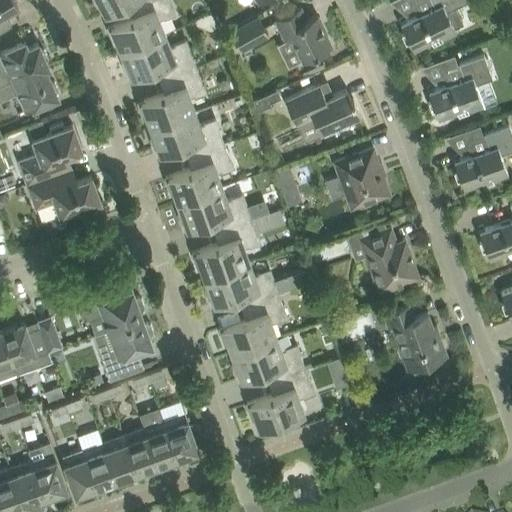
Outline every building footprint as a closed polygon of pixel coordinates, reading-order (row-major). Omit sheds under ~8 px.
[(0,0),(0,28),(10,22),(3,11),(18,2),(16,0),(0,0)] [(106,12),(127,0),(95,0),(97,3),(100,2),(106,12)] [(175,12),(169,0),(132,0),(138,13),(108,25),(114,41),(117,40),(121,50),(165,32),(159,18),(175,12)] [(432,0),(435,6),(401,22),(413,48),(431,40),(433,45),(443,40),(442,38),(457,31),(454,26),(463,22),(455,6),(467,0),(432,0)] [(307,18),(301,5),(275,18),(286,39),(292,36),(303,58),(332,44),(317,14),(307,18)] [(242,48),(269,33),(257,13),(230,28),(242,48)] [(170,45),(165,32),(121,50),(125,60),(122,61),(129,76),(159,64),(164,76),(196,64),(186,39),(170,45)] [(27,46),(25,40),(6,48),(0,50),(0,85),(11,80),(48,65),(46,59),(48,55),(44,48),(40,46),(38,41),(27,46)] [(469,112),(468,110),(483,104),(475,83),(492,77),(484,53),(459,62),(464,77),(429,90),(438,117),(456,110),(458,116),(469,112)] [(150,125),(195,109),(190,96),(206,90),(196,64),(164,76),(169,89),(138,101),(144,116),(147,115),(150,125)] [(56,92),(58,88),(55,80),(51,79),(45,67),(49,65),(48,65),(11,80),(0,85),(0,99),(18,91),(26,109),(58,95),(56,92)] [(324,82),(320,84),(319,82),(285,98),(296,123),(313,116),(321,134),(362,116),(353,97),(351,98),(346,87),(330,95),(329,93),(329,92),(325,84),(324,82)] [(252,112),(271,103),(270,101),(281,96),(277,88),(248,101),(252,112)] [(200,123),(195,109),(150,125),(154,135),(151,136),(156,152),(188,141),(192,152),(224,141),(215,118),(200,123)] [(65,125),(63,120),(49,125),(51,130),(46,132),(33,137),(38,152),(19,158),(28,182),(71,166),(66,153),(82,148),(73,122),(65,125)] [(42,120),(28,125),(33,137),(46,132),(42,120)] [(494,182),(494,180),(509,174),(501,153),(511,148),(511,131),(509,123),(484,132),(490,147),(454,160),(464,187),(482,180),(484,186),(494,182)] [(177,200),(222,185),(217,171),(233,165),(224,141),(192,152),(196,164),(165,176),(171,191),(174,190),(177,200)] [(360,205),(370,202),(371,198),(389,192),(373,146),(335,159),(351,205),(357,203),(360,205)] [(76,179),(71,166),(28,182),(36,205),(55,198),(60,213),(79,207),(80,212),(94,207),(92,202),(100,199),(91,174),(76,179)] [(283,190),(296,185),(289,166),(276,170),(283,190)] [(227,199),(222,185),(177,200),(181,210),(178,211),(184,227),(215,216),(219,228),(251,217),(243,193),(227,199)] [(511,255),(511,201),(510,202),(511,208),(511,218),(479,230),(489,257),(507,250),(509,256),(511,255)] [(205,276),(249,260),(244,246),(260,240),(251,217),(219,228),(223,240),(192,251),(198,267),(201,266),(205,276)] [(396,239),(391,224),(359,236),(379,288),(419,274),(405,236),(396,239)] [(249,260),(205,276),(208,286),(205,287),(211,303),(230,296),(242,291),(246,303),(278,292),(277,288),(270,268),(254,274),(249,260)] [(308,271),(299,274),(303,283),(312,280),(308,271)] [(511,286),(501,291),(511,318),(511,317),(511,286)] [(123,291),(115,287),(83,299),(79,306),(82,315),(90,318),(103,314),(108,328),(142,316),(140,310),(143,309),(145,305),(142,297),(137,295),(135,296),(132,288),(123,291)] [(238,319),(219,326),(225,342),(228,341),(232,351),(276,335),(271,321),(287,316),(280,295),(278,292),(246,303),(251,315),(238,319)] [(414,316),(409,303),(383,312),(388,326),(392,325),(407,367),(412,366),(413,370),(433,363),(431,359),(447,353),(437,324),(433,326),(428,311),(414,316)] [(48,349),(62,345),(51,315),(37,320),(48,350),(48,349)] [(144,321),(142,316),(108,328),(114,345),(99,351),(109,379),(144,366),(138,349),(152,344),(149,335),(152,334),(154,330),(151,322),(147,320),(144,321)] [(48,349),(48,350),(37,320),(26,324),(25,320),(2,328),(18,370),(18,372),(52,360),(48,349)] [(0,376),(18,370),(2,328),(0,329),(0,376)] [(281,349),(276,335),(232,351),(235,361),(232,362),(238,378),(269,367),(274,378),(306,367),(297,343),(281,349)] [(339,355),(327,360),(332,375),(345,371),(339,355)] [(150,380),(164,375),(161,366),(147,371),(150,380)] [(300,425),(295,414),(304,411),(298,396),(314,391),(306,367),(274,378),(278,390),(247,402),(252,417),(255,416),(259,427),(278,420),(282,432),(300,425)] [(100,371),(89,375),(92,383),(103,379),(100,371)] [(135,385),(150,380),(147,371),(132,377),(135,385)] [(109,395),(124,389),(121,381),(106,386),(109,395)] [(60,385),(46,390),(49,399),(63,394),(60,385)] [(95,400),(109,395),(106,386),(92,391),(95,400)] [(69,409),(83,404),(80,396),(66,401),(69,409)] [(9,412),(22,407),(18,399),(6,403),(9,412)] [(54,415),(69,409),(66,401),(51,406),(54,415)] [(6,403),(0,405),(0,414),(9,412),(6,403)] [(19,424),(34,419),(30,410),(16,415),(19,424)] [(186,456),(195,450),(198,449),(184,410),(163,418),(179,461),(179,460),(179,458),(183,454),(184,454),(186,456)] [(5,429),(19,424),(16,415),(2,421),(5,429)] [(179,461),(163,418),(143,425),(157,464),(160,463),(171,462),(171,459),(172,459),(177,458),(178,461),(179,461)] [(465,434),(475,430),(471,420),(461,424),(465,434)] [(145,471),(154,465),(157,464),(143,425),(123,432),(138,475),(139,475),(138,472),(143,469),(144,469),(145,471)] [(138,475),(123,432),(102,440),(116,479),(120,477),(130,476),(130,474),(131,473),(137,473),(138,475)] [(54,496),(63,489),(67,488),(50,440),(28,448),(31,457),(47,500),(46,497),(52,493),(54,496)] [(105,486),(113,480),(116,479),(102,440),(82,447),(97,490),(98,490),(97,487),(102,484),(103,483),(105,486)] [(97,490),(82,447),(61,454),(75,493),(79,492),(90,491),(89,488),(90,488),(96,487),(97,490)] [(47,500),(31,457),(9,465),(26,508),(41,503),(40,499),(45,498),(46,500),(47,500)] [(9,511),(15,511),(26,508),(9,465),(0,467),(0,505),(2,511),(4,511),(9,510),(9,511)]
